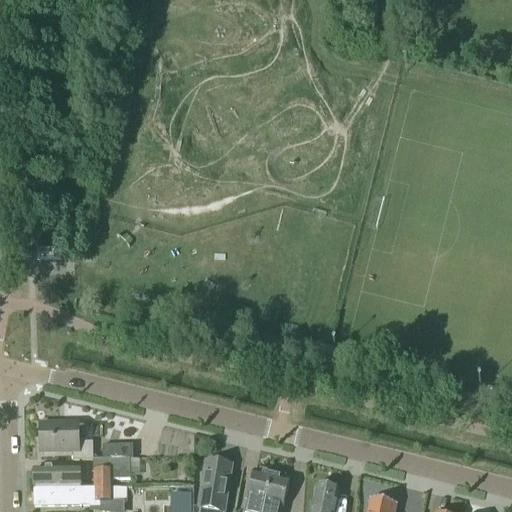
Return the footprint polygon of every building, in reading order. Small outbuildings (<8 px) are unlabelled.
[(36,262),(61,262),(60,252),(36,253),(36,262)] [(55,426),(41,427),(41,455),(73,454),(73,462),(92,462),(92,445),(92,430),(76,430),(76,429),(56,429),(55,426)] [(102,462),(133,462),(132,449),(102,449),(102,462)] [(102,463),(92,463),(92,464),(93,464),(94,491),(94,493),(112,493),(112,484),(130,483),(129,462),(133,462),(102,462),(102,463)] [(193,509),(193,511),(224,511),(226,501),(232,468),(204,463),(199,497),(197,510),(193,509)] [(34,471),(34,490),(66,490),(66,492),(80,492),(80,470),(34,471)] [(263,511),(271,478),(252,474),(243,511),(263,511)] [(289,482),(271,478),(263,511),(282,511),(283,511),(289,482)] [(66,490),(34,490),(35,508),(89,507),(99,507),(99,505),(112,505),(112,493),(94,493),(94,491),(80,492),(66,492),(66,490)] [(333,511),(338,495),(316,490),(310,511),(333,511)] [(395,511),(396,508),(370,502),(367,511),(395,511)]
